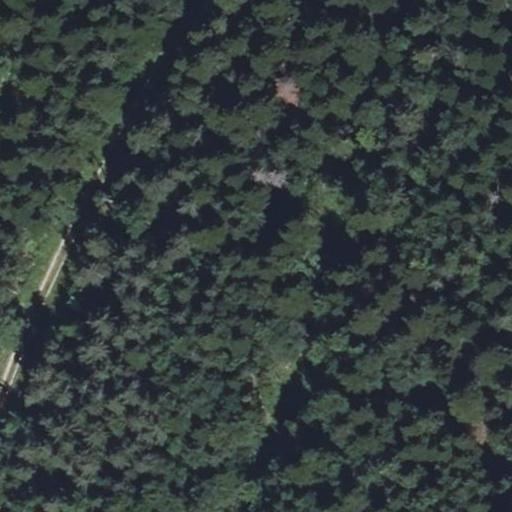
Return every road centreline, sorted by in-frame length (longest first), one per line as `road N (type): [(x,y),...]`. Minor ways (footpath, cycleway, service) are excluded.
road 1 (track): [(423,0),(368,105),(357,224),(256,511)]
road 2 (track): [(0,400),(58,258),(197,0)]
